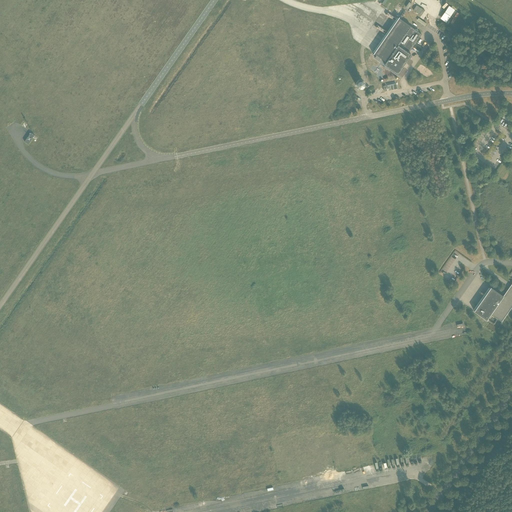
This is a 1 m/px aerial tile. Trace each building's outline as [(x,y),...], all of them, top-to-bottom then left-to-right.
[(459,10),(453,7),(448,15),(453,18),(451,22),(452,23),(459,13),(457,12),(459,10)] [(411,54),(409,53),(413,47),(416,43),(421,34),(419,33),(415,30),(412,27),(401,20),(399,19),(400,17),(399,17),(399,18),(398,18),(374,54),(373,55),(374,54),(376,55),(380,58),(384,61),(386,62),(385,64),(385,66),(388,68),(397,74),(399,74),(403,68),(403,66),(402,66),(404,63),(405,63),(407,63),(409,59),(410,58),(411,54)] [(511,122),(511,121),(504,115),(502,118),(511,124),(511,122)] [(31,133),(24,142),(28,145),(34,136),(31,133)] [(491,288),(474,311),(487,320),(491,314),(501,322),(511,306),(511,283),(503,296),(491,288)]
